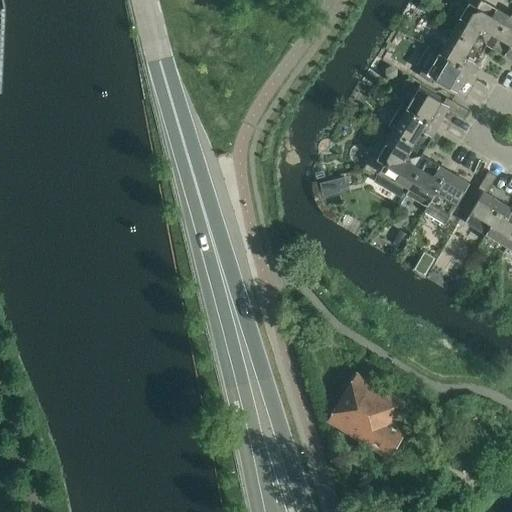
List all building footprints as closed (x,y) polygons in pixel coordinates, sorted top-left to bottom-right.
[(422,0),(421,0),(417,8),(425,13),(430,5),(422,0)] [(463,0),(469,3),(452,32),(451,32),(482,50),(486,44),(477,7),(480,1),(478,0),(463,0)] [(511,17),(510,17),(481,0),(478,0),(480,1),(477,7),(486,44),(492,48),(511,17)] [(511,13),(510,17),(511,17),(492,48),(511,59),(511,13)] [(452,32),(446,29),(434,50),(439,53),(470,71),(482,50),(451,32),(452,32)] [(439,53),(429,69),(424,66),(419,76),(431,83),(434,79),(457,92),(470,71),(439,53)] [(446,98),(444,102),(419,88),(406,108),(406,109),(437,127),(447,110),(454,114),(459,105),(446,98)] [(406,108),(401,105),(388,127),(394,130),(425,148),(437,127),(406,109),(406,108)] [(464,120),(469,112),(459,105),(454,114),(464,120)] [(394,130),(376,159),(371,156),(367,163),(380,170),(384,164),(421,154),(425,148),(394,130)] [(380,172),(409,188),(409,189),(427,158),(421,154),(384,164),(380,170),(367,163),(363,169),(376,177),(380,172)] [(409,188),(406,194),(427,206),(448,170),(427,158),(409,189),(409,188)] [(448,219),(452,222),(460,209),(456,206),(469,183),(448,170),(427,206),(424,212),(445,224),(448,219)] [(497,176),(488,171),(482,181),(491,186),(497,176)] [(344,177),(337,179),(340,189),(347,187),(344,177)] [(475,194),(479,197),(465,222),(485,234),(486,234),(504,203),(487,193),(491,186),(482,181),(475,194)] [(485,234),(482,239),(504,252),(507,247),(507,246),(511,237),(511,208),(504,203),(486,234),(485,234)] [(400,230),(393,241),(401,246),(408,235),(400,230)] [(419,259),(413,269),(424,275),(430,266),(419,259)] [(490,289),(487,300),(496,302),(499,291),(490,289)] [(356,373),(354,377),(327,421),(389,458),(406,431),(394,424),(406,403),(356,373)]
